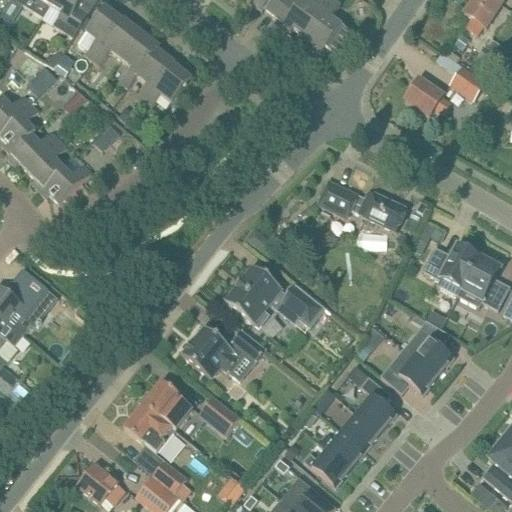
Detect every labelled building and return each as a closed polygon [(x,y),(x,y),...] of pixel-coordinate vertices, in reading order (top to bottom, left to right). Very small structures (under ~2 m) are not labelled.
[(43,22),(51,10),(57,0),(13,0),(12,2),(43,22)] [(57,0),(51,10),(61,17),(53,29),(74,43),(89,19),(78,12),(86,0),(57,0)] [(251,0),(257,4),(253,9),(262,15),(265,11),(275,18),(289,0),(251,0)] [(289,0),(275,18),(285,26),(282,31),(291,37),(294,33),(305,40),(332,2),(329,0),(321,0),(314,9),(304,1),(304,0),(289,0)] [(502,7),(498,4),(492,0),(476,0),(465,17),(472,22),(465,31),(477,40),(484,30),(486,32),(502,7)] [(340,8),(332,2),(305,40),(315,48),(312,53),(321,59),(326,52),(338,61),(354,39),(331,22),(340,8)] [(86,59),(92,64),(123,24),(105,10),(86,36),(97,44),(86,59)] [(142,37),(123,24),(92,64),(99,69),(111,55),(121,63),(142,37)] [(160,51),(142,37),(121,63),(132,71),(121,85),(129,91),(137,80),(160,51)] [(20,50),(11,63),(35,79),(44,66),(20,50)] [(502,63),(485,50),(468,75),(486,87),(502,63)] [(136,102),(143,108),(174,68),(170,65),(171,64),(158,53),(137,80),(147,88),(136,102)] [(174,68),(143,108),(150,113),(161,99),(172,107),(192,82),(174,68)] [(46,71),(27,89),(30,92),(38,100),(56,82),(49,74),(46,71)] [(463,71),(450,89),(473,106),(486,87),(468,75),(463,71)] [(443,99),(436,94),(419,83),(405,104),(429,120),(434,113),(444,119),(452,107),(442,101),(443,99)] [(0,136),(30,107),(24,100),(12,112),(3,103),(0,105),(0,136)] [(11,158),(35,135),(27,127),(39,116),(30,107),(0,136),(0,139),(8,147),(4,151),(11,158)] [(19,167),(27,175),(59,144),(52,136),(40,148),(32,140),(36,136),(35,135),(11,158),(8,162),(16,170),(19,167)] [(67,152),(59,144),(27,175),(36,184),(32,187),(40,195),(64,172),(55,163),(67,152)] [(64,172),(40,195),(47,203),(51,199),(60,208),(92,177),(84,169),(72,180),(64,172)] [(397,235),(407,214),(369,196),(366,202),(357,198),(357,199),(329,186),(318,208),(348,222),(352,214),(397,235)] [(421,206),(417,213),(423,217),(427,209),(421,206)] [(435,232),(431,240),(439,245),(443,237),(435,232)] [(254,234),(247,244),(268,259),(275,250),(254,234)] [(437,290),(458,301),(481,258),(465,250),(463,254),(457,251),(452,261),(436,252),(424,276),(440,284),(437,290)] [(481,258),(458,301),(479,312),(482,307),(498,315),(510,292),(495,283),(500,273),(494,270),(496,266),(481,258)] [(325,313),(295,288),(287,298),(282,294),(253,270),(225,306),(254,329),(255,328),(259,331),(269,319),(265,316),(276,301),(281,305),(279,307),(309,332),(325,313)] [(0,320),(24,340),(32,329),(25,322),(39,304),(18,287),(9,298),(0,290),(0,320)] [(24,340),(0,320),(0,367),(3,370),(9,363),(0,356),(0,353),(7,344),(15,350),(24,340)] [(441,334),(427,326),(423,331),(419,335),(413,341),(404,352),(413,360),(424,370),(438,381),(445,372),(453,362),(441,352),(451,339),(441,334)] [(256,367),(266,354),(242,334),(231,347),(233,348),(230,351),(205,331),(182,359),(211,383),(221,371),(229,377),(245,357),(256,367)] [(410,389),(422,399),(438,381),(413,360),(403,353),(381,380),(402,398),(410,389)] [(67,357),(60,367),(74,378),(82,368),(67,357)] [(361,391),(370,399),(371,398),(383,408),(391,399),(369,381),(361,391)] [(148,395),(139,406),(143,409),(176,435),(193,414),(192,413),(196,408),(171,387),(168,390),(162,385),(152,398),(148,395)] [(370,399),(356,417),(380,437),(396,419),(383,408),(371,398),(370,399)] [(213,401),(200,418),(226,440),(240,423),(213,401)] [(176,435),(143,409),(124,432),(144,448),(145,447),(158,457),(176,435)] [(310,416),(303,424),(310,430),(317,422),(316,422),(310,416)] [(365,455),(380,437),(356,417),(341,435),(365,455)] [(511,428),(501,441),(511,450),(511,428)] [(326,453),(351,473),(365,455),(341,435),(326,453)] [(511,450),(501,441),(490,455),(493,458),(489,462),(495,467),(483,481),(511,504),(511,503),(511,450)] [(292,449),(286,458),(291,462),(298,453),(292,449)] [(335,492),(351,473),(326,453),(317,463),(310,457),(303,465),(335,492)] [(280,464),(275,470),(284,477),(289,471),(280,464)] [(153,481),(175,499),(188,483),(165,465),(153,481)] [(119,488),(111,482),(95,469),(77,491),(101,510),(107,503),(115,509),(126,496),(118,489),(119,488)] [(218,499),(233,510),(247,491),(232,480),(218,499)] [(153,481),(135,502),(147,511),(171,511),(180,503),(175,499),(153,481)] [(332,511),(299,484),(282,505),(289,511),(332,511)] [(252,511),(258,505),(251,500),(244,509),(247,511),(252,511)]
